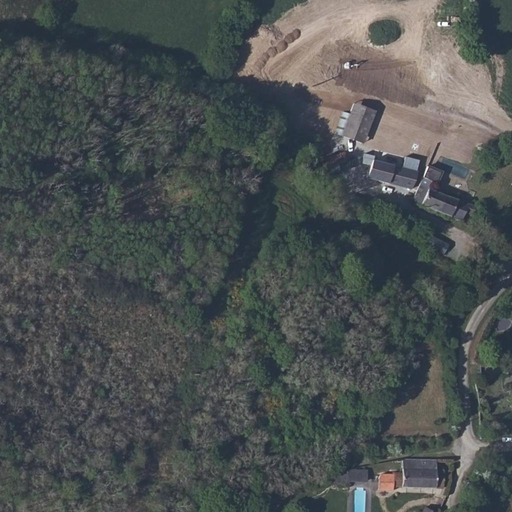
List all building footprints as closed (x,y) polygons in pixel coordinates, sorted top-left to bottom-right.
[(348,102),(338,136),(361,143),(371,109),(348,102)] [(332,150),(327,142),(303,150),(309,158),(309,159),(316,157),(319,162),(324,160),(322,154),(332,150)] [(353,169),(397,179),(402,160),(361,149),(358,149),(353,169)] [(399,192),(450,210),(453,201),(460,204),(464,195),(464,194),(464,193),(464,192),(463,191),(462,190),(461,189),(460,189),(459,189),(458,189),(457,190),(456,191),(455,192),(404,175),(399,192)] [(408,225),(403,241),(421,248),(428,233),(408,225)] [(429,338),(408,343),(410,352),(432,347),(429,338)] [(496,378),(496,379),(511,378),(511,368),(497,369),(496,378)] [(511,378),(496,379),(498,403),(511,404),(511,378)] [(424,477),(432,477),(431,466),(415,465),(416,456),(382,455),(382,470),(363,471),(360,473),(359,489),(374,489),(374,484),(424,486),(424,477)] [(348,458),(328,461),(329,471),(348,468),(348,458)]
